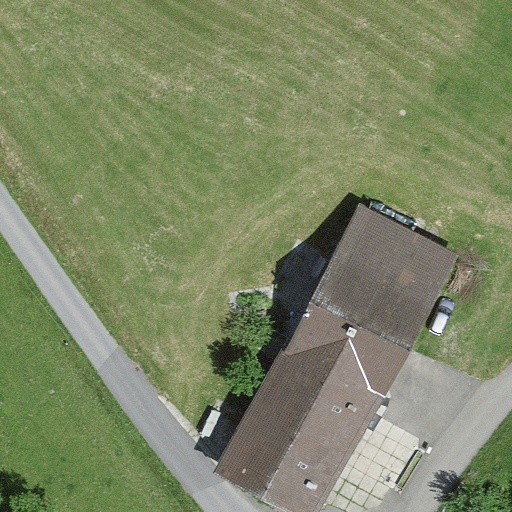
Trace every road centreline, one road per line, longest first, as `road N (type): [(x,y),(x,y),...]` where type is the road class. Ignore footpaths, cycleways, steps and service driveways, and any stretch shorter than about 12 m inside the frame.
road 1 (unclassified): [(0,211),(153,427),(227,511)]
road 2 (track): [(422,511),(496,400),(511,389)]
